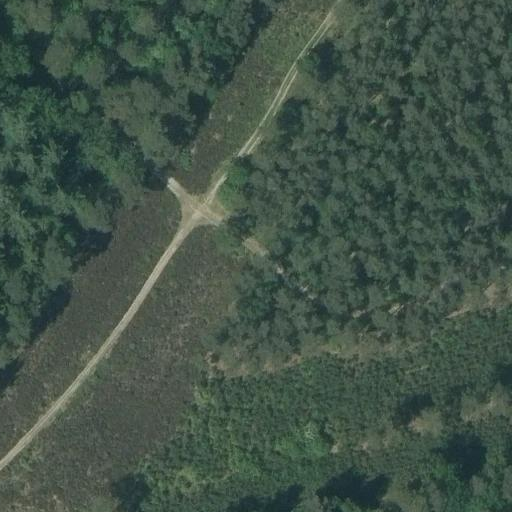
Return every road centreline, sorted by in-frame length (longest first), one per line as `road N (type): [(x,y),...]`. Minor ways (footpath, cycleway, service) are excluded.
road 1 (unknown): [(0,41),(326,310),(372,318),(427,300),(480,256),(511,267)]
road 2 (track): [(344,0),(86,375),(0,466)]
